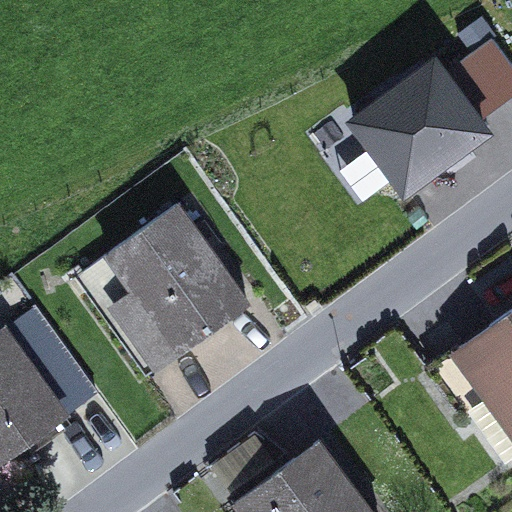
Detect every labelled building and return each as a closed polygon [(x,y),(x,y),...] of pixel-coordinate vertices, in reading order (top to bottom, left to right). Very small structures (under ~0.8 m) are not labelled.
[(511,65),(492,39),(445,73),(480,121),(511,97),(511,65)] [(434,60),(354,120),(405,189),(486,129),(434,60)] [(76,277),(148,375),(250,301),(178,203),(76,277)] [(511,457),(511,309),(429,369),(466,419),(475,413),(509,460),(511,457)] [(0,456),(63,412),(4,331),(0,333),(0,456)] [(217,463),(232,484),(266,459),(251,439),(217,463)] [(373,511),(320,440),(237,501),(244,511),(373,511)]
